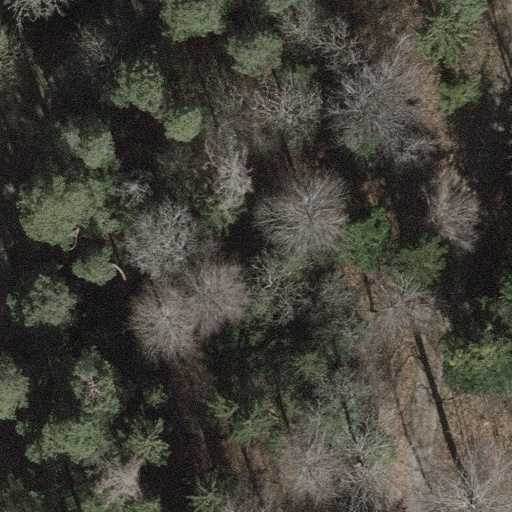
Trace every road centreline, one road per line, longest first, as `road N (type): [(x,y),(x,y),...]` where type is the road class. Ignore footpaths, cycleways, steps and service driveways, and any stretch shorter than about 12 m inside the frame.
road 1 (track): [(511,72),(489,130),(442,338),(422,511)]
road 2 (track): [(0,264),(31,102),(153,0)]
